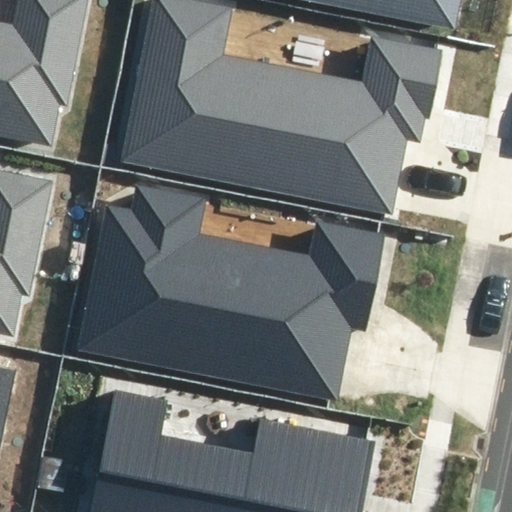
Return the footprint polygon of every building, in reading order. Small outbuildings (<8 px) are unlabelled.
[(68,105),(88,0),(17,0),(13,25),(0,23),(0,133),(52,144),(60,103),(68,105)] [(443,49),(371,35),(362,81),(224,54),(233,9),(186,0),(153,0),(122,161),(392,213),(406,139),(420,142),(425,119),(429,119),(443,49)] [(306,0),(454,29),(459,0),(306,0)] [(31,295),(53,181),(0,170),(0,331),(14,334),(22,293),(31,295)] [(78,350),(339,401),(352,330),(368,333),(388,232),(315,218),(307,255),(198,233),(204,201),(138,188),(134,210),(106,205),(78,350)] [(0,451),(16,368),(0,365),(0,451)] [(91,511),(361,511),(375,441),(261,420),(255,452),(161,434),(167,400),(115,390),(91,511)]
